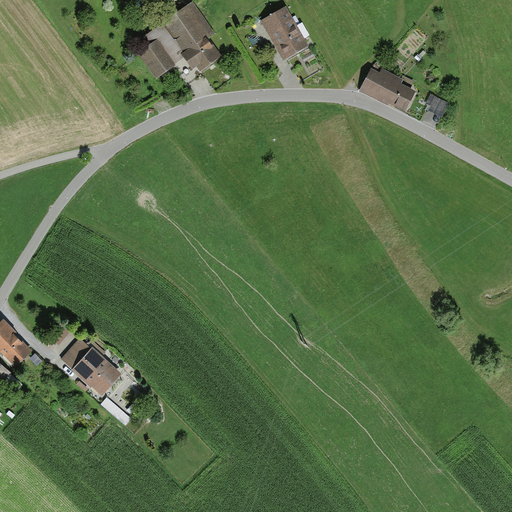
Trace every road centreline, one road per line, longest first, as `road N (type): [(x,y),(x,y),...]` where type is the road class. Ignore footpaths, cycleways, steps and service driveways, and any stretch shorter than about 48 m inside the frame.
road 1 (residential): [(112,146),(196,105),(297,93),(352,99),(511,180)]
road 2 (residential): [(0,299),(68,188),(112,146)]
